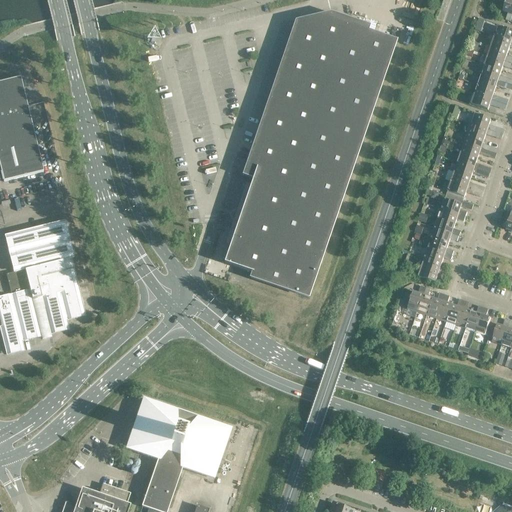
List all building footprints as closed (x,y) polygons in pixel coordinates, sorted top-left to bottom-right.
[(511,0),(506,0),(503,12),(508,13),(506,20),(510,22),(511,16),(511,0)] [(248,176),(258,179),(229,264),(257,274),(255,279),(313,298),(325,262),(332,241),(399,46),(400,42),(372,32),(374,28),(335,15),(300,23),(248,176)] [(479,19),(475,30),(480,32),(484,21),(479,19)] [(511,31),(497,27),(494,37),(511,43),(511,31)] [(511,43),(494,37),(491,47),(508,52),(509,47),(511,48),(511,43)] [(472,41),(469,49),(476,52),(479,43),(472,41)] [(508,52),(491,47),(488,56),(504,62),(508,52)] [(504,62),(488,56),(484,66),(501,72),(504,62)] [(501,72),(484,66),(481,75),(498,81),(501,72)] [(498,81),(481,75),(478,85),(495,91),(498,81)] [(20,78),(0,83),(0,168),(3,182),(43,172),(20,78)] [(495,91),(478,85),(474,95),(498,103),(500,98),(493,96),(495,91)] [(498,103),(474,95),(471,105),(488,111),(490,105),(497,108),(498,103)] [(471,125),(494,133),(501,135),(503,130),(489,126),(491,120),(474,115),(471,125)] [(494,133),(471,125),(467,134),(484,140),(486,135),(493,137),(494,133)] [(484,140),(467,134),(464,144),(488,152),(489,147),(482,145),(484,140)] [(488,152),(464,144),(461,153),(478,159),(479,154),(486,157),(488,152)] [(478,159),(461,153),(457,163),(474,169),(478,159)] [(476,170),(474,169),(457,163),(454,173),(471,179),(473,174),(480,176),(481,171),(476,170)] [(471,179),(454,173),(451,182),(468,188),(471,179)] [(470,189),(468,188),(451,182),(447,192),(454,195),(453,198),(462,202),(464,198),(466,193),(473,195),(475,191),(470,189)] [(462,202),(453,198),(451,202),(445,200),(441,210),(465,218),(467,213),(460,211),(462,205),(461,205),(462,202)] [(465,218),(441,210),(438,219),(455,225),(457,220),(464,222),(465,218)] [(422,214),(418,223),(424,225),(427,216),(422,214)] [(455,225),(438,219),(435,229),(459,237),(460,232),(453,230),(455,225)] [(7,236),(18,283),(14,284),(16,294),(11,295),(12,297),(0,300),(0,329),(6,354),(25,349),(22,340),(41,335),(42,340),(52,337),(51,333),(52,332),(69,328),(67,319),(85,314),(62,222),(7,236)] [(459,237),(435,229),(432,239),(448,244),(450,239),(457,242),(459,237)] [(448,244),(432,239),(428,248),(445,254),(448,244)] [(445,254),(428,248),(425,258),(442,264),(445,254)] [(442,264),(425,258),(422,268),(446,276),(447,271),(440,269),(442,264)] [(446,276),(422,268),(418,277),(424,279),(423,282),(427,284),(428,281),(435,283),(437,278),(444,280),(446,276)] [(407,309),(417,313),(423,296),(413,292),(407,309)] [(433,299),(423,296),(417,313),(427,316),(433,299)] [(442,302),(433,299),(427,316),(437,319),(442,302)] [(452,306),(442,302),(437,319),(446,323),(452,306)] [(462,309),(452,306),(446,323),(456,326),(462,309)] [(471,312),(462,309),(456,326),(466,329),(471,312)] [(481,316),(471,312),(466,329),(475,332),(481,316)] [(491,319),(481,316),(475,332),(485,336),(491,319)] [(492,342),(501,346),(507,329),(497,325),(492,342)] [(511,346),(511,330),(507,329),(501,346),(511,349),(511,346)] [(231,429),(143,398),(125,450),(158,461),(143,503),(142,507),(148,509),(147,511),(167,511),(168,511),(167,511),(182,469),(214,480),(231,429)] [(130,494),(102,484),(98,498),(84,493),(79,506),(69,503),(68,503),(65,502),(62,511),(128,511),(131,505),(127,504),(130,494)]
